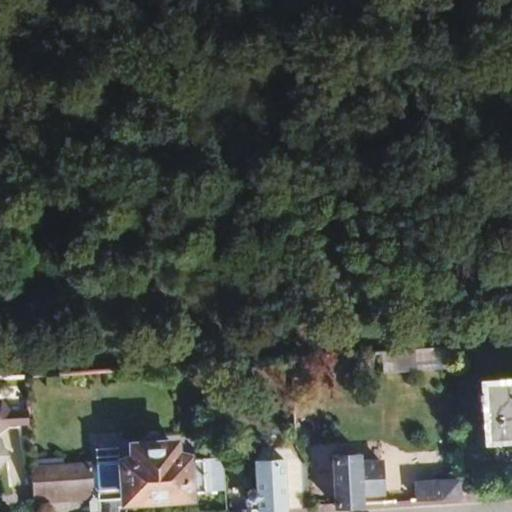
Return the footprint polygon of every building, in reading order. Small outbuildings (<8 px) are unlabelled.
[(351,351),(333,352),(334,365),(351,364),(351,351)] [(511,376),(480,378),(484,438),(511,435),(511,376)] [(0,402),(0,421),(18,420),(17,408),(5,409),(0,402)] [(59,464),(59,465),(61,493),(94,491),(95,498),(87,499),(87,500),(88,510),(96,510),(95,511),(116,511),(115,505),(122,496),(208,489),(206,456),(186,457),(182,454),(178,453),(173,454),(171,454),(168,441),(132,443),(133,455),(124,458),(123,463),(118,463),(118,458),(91,460),(92,464),(86,464),(86,462),(59,464)] [(90,443),(91,460),(118,458),(116,442),(90,443)] [(358,452),(331,454),(334,504),(383,500),(381,459),(374,460),(373,454),(367,456),(367,460),(359,461),(358,452)] [(249,485),(246,489),(246,495),(251,498),(256,498),(256,509),(284,507),(281,457),(254,458),(255,485),(249,485)] [(59,465),(28,467),(30,495),(31,503),(87,500),(87,499),(95,498),(94,491),(61,493),(59,465)] [(415,481),(415,482),(416,498),(459,495),(457,477),(415,481)] [(415,478),(383,480),(384,500),(416,498),(415,482),(415,481),(415,478)]
